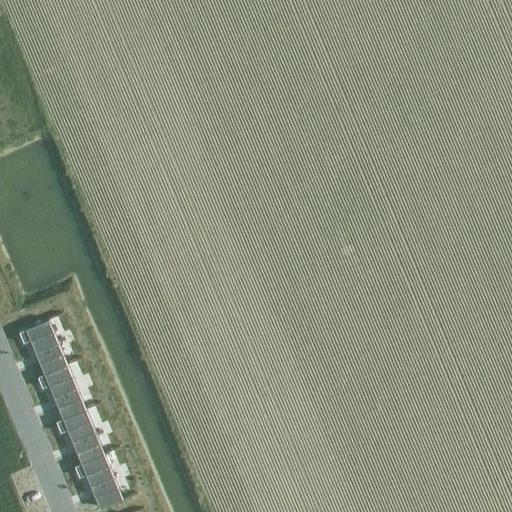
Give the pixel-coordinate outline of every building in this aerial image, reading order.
[(49,318),(26,327),(31,338),(40,361),(45,372),(68,363),(49,318)] [(26,327),(19,330),(22,338),(24,341),(31,338),(26,327)] [(68,363),(45,372),(49,383),(58,405),(63,417),(86,407),(68,363)] [(45,372),(38,375),(41,382),(43,386),(49,383),(45,372)] [(86,407),(63,417),(68,428),(77,450),(82,461),(82,462),(105,452),(86,407)] [(63,417),(56,420),(59,427),(61,431),(68,428),(63,417)] [(105,452),(82,462),(86,473),(95,494),(100,506),(123,497),(105,452)] [(82,462),(75,464),(78,472),(79,475),(86,473),(82,462)]
